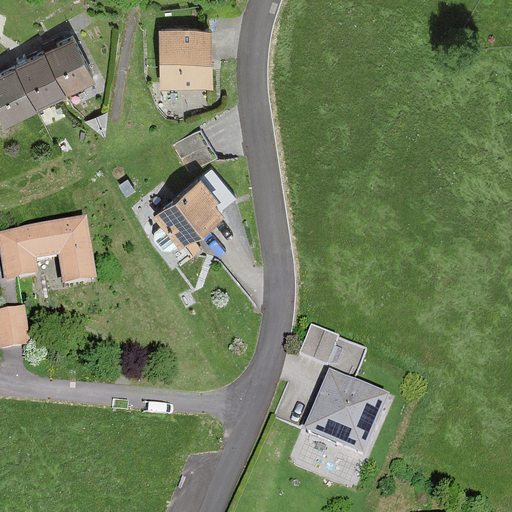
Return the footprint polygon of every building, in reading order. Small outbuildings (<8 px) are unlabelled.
[(159,26),(161,84),(212,83),(210,25),(159,26)] [(0,68),(0,108),(6,121),(95,76),(73,33),(0,68)] [(200,130),(174,147),(189,172),(216,156),(200,130)] [(153,214),(182,246),(224,208),(221,205),(234,193),(211,168),(202,177),(199,173),(153,214)] [(0,234),(0,247),(6,283),(39,278),(37,264),(60,260),(64,287),(97,282),(87,220),(0,234)] [(0,350),(28,347),(24,311),(0,313),(0,350)] [(311,328),(300,355),(354,378),(365,351),(311,328)] [(304,433),(362,458),(387,398),(329,374),(304,433)]
